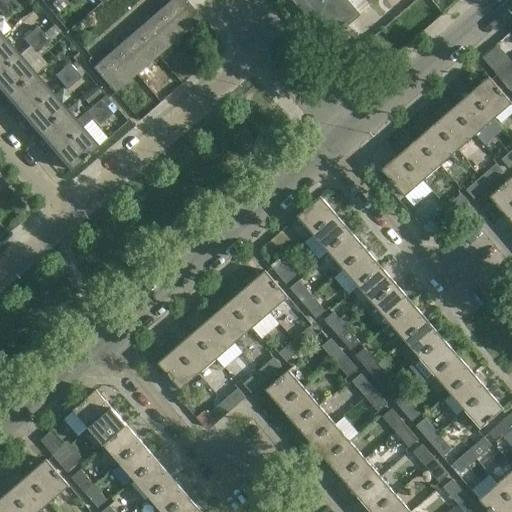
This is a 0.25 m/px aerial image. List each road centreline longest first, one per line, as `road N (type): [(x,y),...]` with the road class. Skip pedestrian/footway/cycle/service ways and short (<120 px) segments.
road 1 (residential): [(109,342),(330,152)]
road 2 (residential): [(68,216),(267,43)]
road 3 (residential): [(494,262),(462,273),(431,269),(330,152)]
road 4 (residential): [(269,443),(239,457),(206,457),(109,342)]
road 5 (residential): [(348,137),(507,0)]
road 6 (residential): [(0,437),(109,342)]
road 7 (residential): [(348,137),(267,43)]
